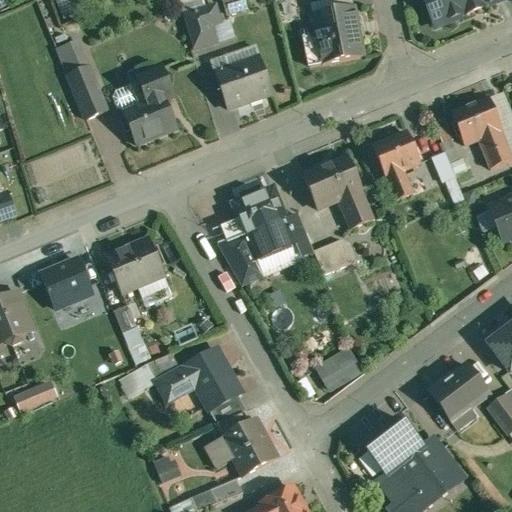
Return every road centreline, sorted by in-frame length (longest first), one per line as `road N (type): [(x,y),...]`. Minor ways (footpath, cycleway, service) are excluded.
road 1 (residential): [(309,437),(171,191)]
road 2 (residential): [(409,90),(171,191)]
road 3 (residential): [(511,286),(309,437)]
road 4 (residential): [(171,191),(0,259)]
